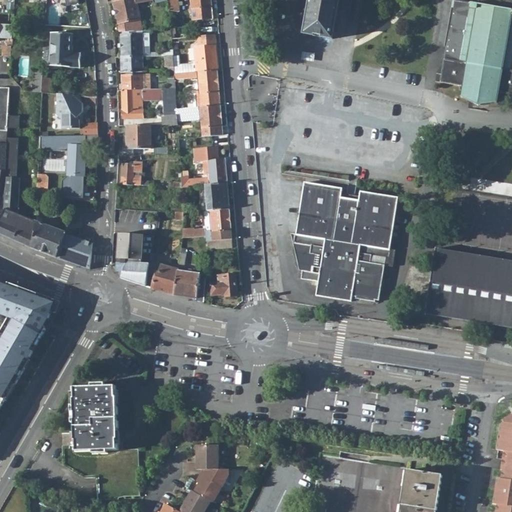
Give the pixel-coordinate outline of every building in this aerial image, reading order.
[(120,0),(114,1),(120,32),(143,31),(137,3),(152,0),(153,0),(154,4),(168,1),(167,0),(120,0)] [(167,0),(168,1),(169,11),(180,10),(178,0),(191,0),(193,20),(213,19),(211,0),(167,0)] [(511,0),(311,0),(305,34),(332,39),(339,0),(457,0),(443,83),(465,87),(463,97),(462,96),(462,97),(463,98),(479,107),(497,103),(498,103),(497,102),(499,93),(511,94),(511,0)] [(89,23),(88,15),(81,16),(82,24),(89,23)] [(52,33),(51,66),(81,68),(81,54),(71,54),(72,34),(52,33)] [(121,34),(121,57),(143,57),(143,47),(150,46),(150,34),(121,34)] [(174,74),(217,71),(215,35),(198,36),(199,46),(195,47),(196,60),(194,60),(194,63),(180,64),(179,56),(173,56),(174,71),(174,74)] [(4,46),(3,56),(11,56),(12,46),(4,46)] [(150,46),(143,47),(143,57),(157,56),(162,56),(162,52),(150,53),(150,46)] [(168,67),(168,71),(174,71),(173,56),(165,56),(165,68),(168,67)] [(121,57),(122,73),(133,73),(133,72),(143,72),(143,57),(121,57)] [(30,60),(21,59),(20,75),(28,76),(30,60)] [(174,74),(175,79),(198,78),(199,91),(195,91),(196,96),(197,107),(199,107),(221,105),(217,71),(197,72),(174,74)] [(121,75),(122,90),(143,90),(150,89),(149,74),(121,75)] [(52,78),(43,78),(42,92),(51,93),(52,78)] [(262,78),(260,93),(275,95),(277,80),(262,78)] [(166,84),(166,89),(175,88),(175,79),(169,80),(169,84),(166,84)] [(0,219),(4,210),(6,178),(6,172),(6,171),(10,88),(0,87),(0,219)] [(162,116),(162,125),(178,125),(177,109),(175,88),(166,89),(163,89),(163,100),(165,116),(162,116)] [(122,90),(123,119),(143,119),(143,110),(142,101),(142,95),(155,95),(155,90),(150,89),(143,90),(122,90)] [(142,95),(142,101),(163,100),(163,89),(155,90),(155,95),(142,95)] [(62,119),(62,129),(80,128),(80,120),(77,118),(83,111),(83,104),(71,103),(70,94),(58,93),(58,106),(57,106),(57,114),(62,119)] [(83,104),(79,95),(70,94),(71,103),(83,104)] [(188,111),(189,114),(199,113),(201,137),(223,135),(221,105),(199,107),(197,107),(191,108),(188,108),(188,111)] [(84,136),(99,136),(98,123),(83,124),(84,136)] [(127,126),(127,149),(151,149),(151,126),(127,126)] [(84,136),(40,136),(39,149),(70,151),(69,174),(62,180),(62,197),(83,197),(85,146),(98,146),(99,136),(84,136)] [(181,176),(182,188),(199,187),(206,186),(227,184),(225,159),(219,160),(218,147),(194,149),(195,162),(203,161),(204,175),(208,175),(208,177),(190,179),(190,176),(181,176)] [(67,160),(40,159),(40,173),(67,175),(67,160)] [(122,164),(122,184),(141,185),(141,181),(142,163),(134,162),(134,165),(122,164)] [(39,174),(38,174),(37,196),(48,197),(48,178),(46,175),(39,174)] [(4,210),(0,219),(0,233),(32,248),(36,221),(35,221),(18,214),(19,207),(19,192),(30,193),(31,180),(20,179),(6,178),(4,210)] [(296,234),(296,235),(313,237),(310,253),(322,255),(320,268),(312,266),(312,272),(302,270),(302,271),(301,279),(318,281),(316,296),(351,301),(352,296),(356,297),(355,299),(375,302),(375,300),(379,301),(385,266),(385,261),(371,259),(373,247),(390,250),(390,249),(398,198),(360,191),(359,196),(341,193),(342,189),(304,182),(296,234)] [(206,186),(208,211),(209,211),(230,209),(227,184),(206,186)] [(208,211),(206,186),(199,187),(201,211),(204,211),(208,211)] [(20,213),(21,207),(19,207),(18,214),(35,221),(35,216),(33,216),(33,218),(20,213)] [(183,229),(183,238),(194,237),(206,236),(206,242),(209,241),(232,240),(230,209),(209,211),(211,229),(206,229),(195,230),(194,228),(183,229)] [(36,221),(32,248),(57,258),(66,234),(66,232),(36,221)] [(124,250),(122,261),(142,265),(147,236),(126,232),(123,250),(124,250)] [(291,233),(299,270),(302,271),(302,270),(312,272),(312,266),(320,268),(322,255),(310,253),(313,237),(296,235),(296,234),(291,233)] [(66,234),(57,258),(90,270),(93,243),(66,234)] [(194,237),(194,243),(205,242),(205,248),(209,248),(209,241),(206,242),(206,236),(194,237)] [(209,248),(209,249),(233,248),(232,240),(209,241),(209,248)] [(371,259),(385,261),(385,266),(393,267),(396,250),(390,249),(390,250),(373,247),(371,259)] [(178,270),(175,295),(197,298),(196,301),(204,303),(207,275),(182,271),(184,266),(187,249),(182,249),(178,270)] [(426,307),(425,315),(511,328),(511,262),(436,250),(427,304),(425,304),(425,307),(426,307)] [(155,278),(152,289),(175,295),(178,270),(162,265),(159,278),(155,278)] [(211,283),(212,295),(225,294),(225,297),(237,296),(236,274),(218,276),(219,283),(211,283)] [(51,320),(57,303),(0,281),(0,312),(16,319),(42,334),(51,320)] [(42,334),(16,319),(0,346),(0,396),(5,399),(42,334)] [(382,339),(381,342),(429,349),(429,345),(382,339)] [(377,365),(377,369),(425,376),(425,372),(377,365)] [(96,478),(97,502),(118,501),(118,498),(141,496),(140,447),(118,448),(117,429),(118,429),(118,422),(116,422),(117,415),(118,415),(118,407),(116,407),(116,386),(104,386),(104,384),(90,384),(90,387),(72,388),(73,407),(69,407),(70,423),(73,424),(73,433),(61,433),(62,466),(84,479),(96,478)] [(501,424),(497,449),(505,450),(502,469),(503,469),(503,477),(498,476),(494,502),(498,503),(497,511),(495,511),(511,511),(511,413),(503,419),(505,421),(501,424)] [(196,468),(202,469),(217,468),(218,469),(217,444),(197,444),(196,468)] [(436,511),(437,508),(439,508),(444,473),(320,456),(313,508),(327,510),(326,511),(436,511)] [(202,474),(193,491),(210,500),(213,502),(228,474),(228,469),(218,469),(217,468),(202,469),(202,474)] [(191,489),(180,511),(181,511),(203,511),(210,500),(193,491),(191,489)] [(181,511),(180,511),(171,506),(165,503),(160,511),(181,511)]
